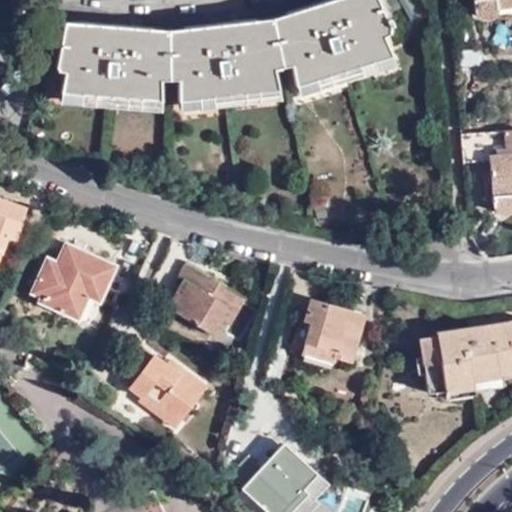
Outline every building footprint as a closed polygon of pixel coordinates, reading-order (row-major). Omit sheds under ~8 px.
[(394,28),(381,0),(336,0),(321,6),(272,25),(218,28),(168,31),(115,24),(62,17),(52,66),(61,68),(57,92),(154,104),(156,81),(177,82),(178,105),(281,96),(278,71),(296,68),(305,90),(397,55),(387,31),(394,28)] [(496,7),(497,2),(511,0),(472,0),(473,7),(474,10),(478,13),(481,15),(485,15),(487,14),(491,13),(494,10),(496,7)] [(511,130),(473,132),(474,160),(496,159),(499,201),(501,207),(506,211),(511,211),(511,130)] [(0,196),(0,242),(2,235),(11,238),(22,204),(0,196)] [(36,298),(75,315),(85,293),(97,298),(113,261),(63,238),(54,258),(44,254),(28,289),(38,293),(36,298)] [(181,278),(166,305),(210,331),(219,317),(234,291),(183,261),(175,275),(181,278)] [(234,291),(219,317),(226,321),(242,295),(234,291)] [(336,349),(334,354),(353,360),(367,313),(313,297),(306,320),(312,322),(307,341),(336,349)] [(439,334),(421,337),(429,392),(446,390),(449,397),(478,392),(478,388),(504,384),(502,372),(511,369),(511,318),(437,329),(439,334)] [(332,363),(334,354),(336,349),(307,341),(302,354),(332,363)] [(141,391),(177,417),(203,382),(181,366),(177,371),(141,344),(116,377),(139,394),(141,391)] [(265,379),(278,384),(285,358),(272,353),(265,379)] [(136,398),(171,424),(177,417),(141,391),(139,394),(136,398)] [(252,453),(240,464),(242,466),(231,477),(269,511),(283,511),(320,473),(285,440),(264,464),(252,453)]
